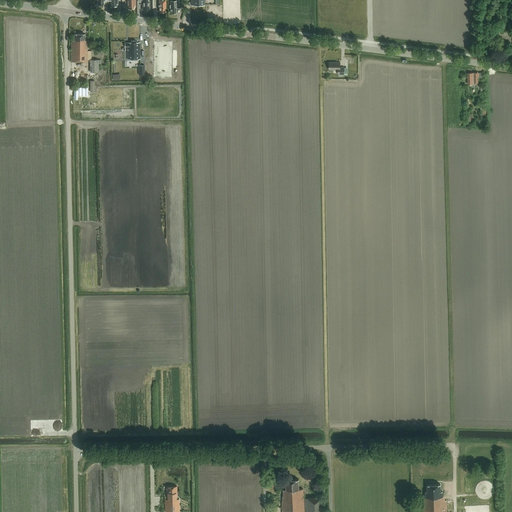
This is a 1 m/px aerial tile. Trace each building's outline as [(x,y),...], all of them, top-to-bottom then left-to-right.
[(127,0),(128,3),(128,4),(128,7),(129,7),(129,8),(134,8),(134,7),(136,6),(135,0),(127,0)] [(174,1),(173,0),(170,0),(171,5),(170,5),(170,9),(171,9),(171,13),(177,13),(177,8),(181,8),(180,0),(176,0),(177,1),(174,1)] [(510,38),(511,38),(511,28),(508,28),(508,30),(504,30),(504,21),(499,22),(499,35),(501,35),(501,42),(510,42),(510,38)] [(72,41),(71,62),(87,62),(87,48),(86,48),(86,41),(85,41),(85,34),(74,34),(74,41),(72,41)] [(128,59),(140,59),(140,42),(136,43),(136,41),(131,41),(131,43),(125,43),(125,47),(128,47),(128,59)] [(90,60),(90,72),(98,72),(98,64),(101,64),(101,60),(98,60),(90,60)] [(344,73),(344,67),(340,67),(340,61),(329,61),(329,69),(338,69),(338,73),(344,73)] [(479,84),(479,79),(479,72),(467,73),(468,84),(479,84)] [(304,511),(304,496),(304,491),(303,491),(302,487),(298,487),(298,478),(285,479),(286,488),(283,488),(283,495),(282,495),(282,500),(281,500),(281,511),(304,511)] [(445,511),(446,499),(444,499),(442,496),(441,490),(440,490),(440,483),(426,484),(426,490),(425,491),(425,496),(423,496),(424,506),(422,506),(421,511),(445,511)] [(167,499),(165,499),(165,511),(179,511),(179,498),(177,499),(177,486),(170,486),(169,486),(169,489),(169,490),(169,492),(167,492),(167,499)]
